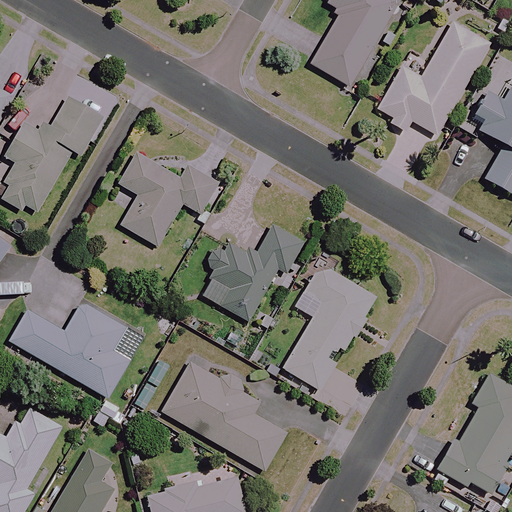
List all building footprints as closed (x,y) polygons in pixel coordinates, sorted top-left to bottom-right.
[(400,3),(394,0),(330,0),(328,5),(342,14),(312,66),(351,88),(400,3)] [(402,68),(377,111),(392,120),(389,124),(405,134),(411,123),(437,137),(490,46),(453,24),(421,79),(402,68)] [(486,93),(473,119),(483,125),(479,133),(503,145),(484,181),(511,195),(511,86),(504,102),(486,93)] [(19,165),(0,196),(0,198),(22,211),(26,204),(37,211),(72,153),(80,158),(102,120),(65,98),(46,131),(27,121),(5,158),(19,165)] [(180,180),(138,156),(120,188),(138,197),(121,227),(158,248),(182,205),(202,216),(218,186),(186,169),(180,180)] [(229,254),(227,253),(225,252),(223,251),(220,251),(218,252),(216,253),(214,254),(212,255),(210,257),(209,259),(209,262),(208,264),(208,266),(209,269),(209,271),(211,273),(212,275),(214,276),(216,277),(204,298),(248,323),(279,270),(287,275),(304,244),(274,227),(256,258),(234,245),(229,254)] [(0,262),(9,250),(0,244),(0,262)] [(335,365),(328,360),(331,354),(334,356),(338,350),(342,352),(374,298),(318,265),(302,293),(322,304),(282,371),(318,392),(335,365)] [(125,330),(81,305),(65,334),(28,312),(10,343),(108,399),(129,362),(112,352),(125,330)] [(246,336),(231,328),(224,340),(238,349),(246,336)] [(190,365),(162,414),(265,472),(286,434),(253,416),(260,404),(244,395),(244,393),(244,390),(243,388),(242,386),(241,384),(239,382),(237,381),(235,379),(233,379),(230,378),(228,378),(225,378),(223,379),(221,380),(219,381),(190,365)] [(511,390),(487,377),(472,404),(480,408),(460,444),(455,441),(438,471),(467,487),(469,483),(490,495),(511,455),(511,390)] [(61,429),(33,413),(23,431),(16,427),(8,440),(0,435),(0,511),(24,511),(35,494),(26,490),(61,429)] [(102,511),(114,490),(101,483),(110,466),(85,452),(52,511),(102,511)] [(202,488),(201,483),(164,492),(165,496),(149,500),(152,511),(245,511),(237,479),(202,488)]
